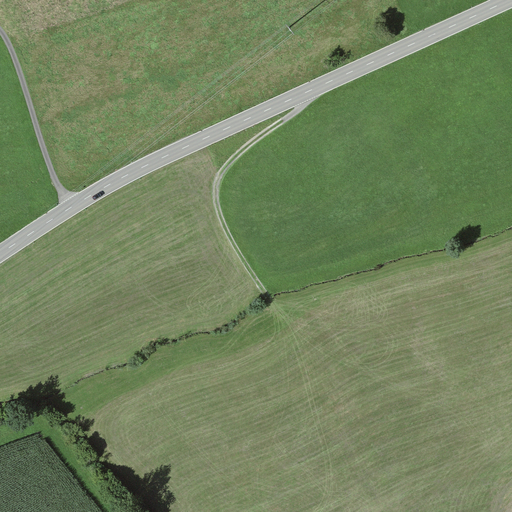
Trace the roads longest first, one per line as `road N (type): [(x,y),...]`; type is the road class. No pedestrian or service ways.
road 1 (secondary): [(510,0),(176,151),(0,254)]
road 2 (track): [(264,296),(230,237),(218,175),(307,103),(305,93)]
